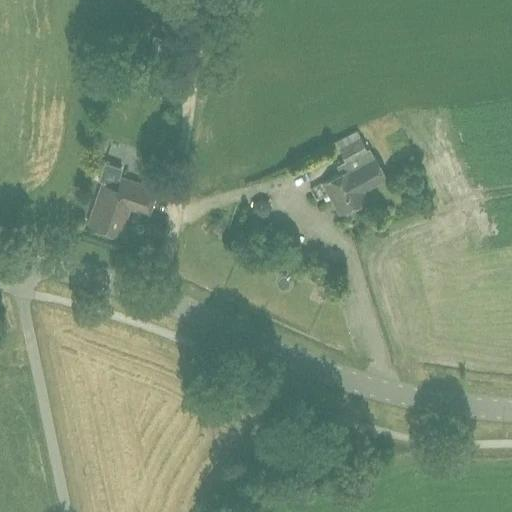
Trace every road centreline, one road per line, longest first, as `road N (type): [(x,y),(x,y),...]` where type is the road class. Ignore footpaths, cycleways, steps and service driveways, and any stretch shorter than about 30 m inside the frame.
road 1 (tertiary): [(511,412),(332,380),(165,304)]
road 2 (unclassified): [(206,0),(165,304)]
road 3 (tertiary): [(165,304),(0,263)]
